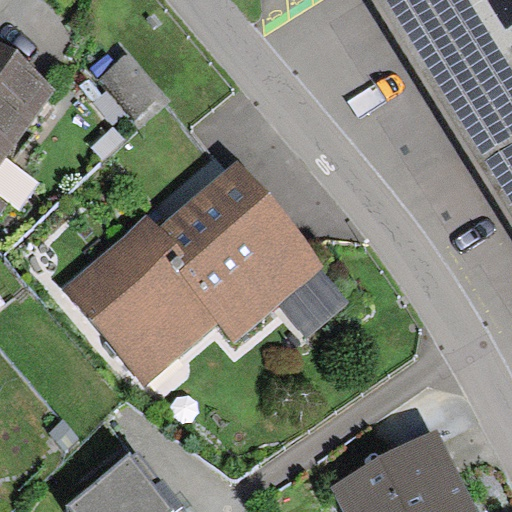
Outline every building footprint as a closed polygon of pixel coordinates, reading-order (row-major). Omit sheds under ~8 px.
[(511,0),(364,0),(511,236),(511,0)] [(0,164),(49,97),(0,61),(0,212),(1,211),(0,209),(0,164)] [(158,97),(124,61),(100,83),(134,119),(158,97)] [(141,225),(64,289),(141,383),(216,322),(234,343),(279,306),(304,335),(343,303),(237,175),(155,242),(141,225)] [(159,414),(135,431),(164,470),(188,453),(159,414)] [(469,511),(439,451),(334,502),(339,511),(469,511)] [(169,511),(131,463),(68,511),(169,511)]
